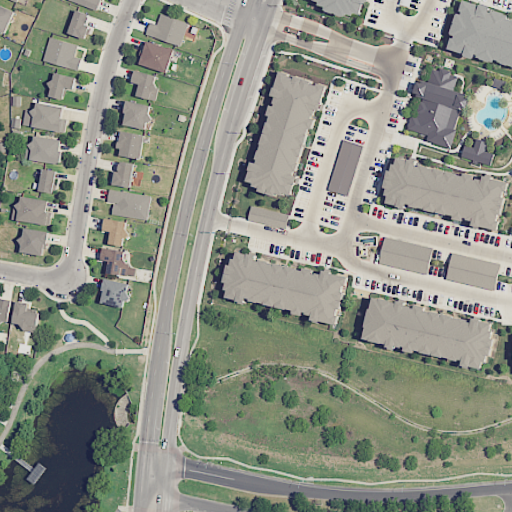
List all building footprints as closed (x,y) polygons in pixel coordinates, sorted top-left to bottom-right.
[(69,0),(101,0),(97,10),(69,0)] [(313,0),(313,2),(326,5),(325,11),(346,17),(347,13),(362,16),(365,0),(313,0)] [(448,50),(511,66),(511,18),(489,13),(490,7),(464,0),(463,0),(460,14),(456,14),(451,34),(452,34),(448,50)] [(0,5),(0,30),(9,34),(18,13),(0,5)] [(78,12),(92,17),(89,27),(92,28),(89,38),(70,32),(78,12)] [(151,23),(159,26),(164,14),(190,23),(182,47),(147,35),(151,23)] [(52,38),(80,46),(76,58),(84,60),(81,70),(46,60),(52,38)] [(151,41),(177,50),(170,73),(143,64),(151,41)] [(428,135),(408,128),(412,115),(417,117),(422,98),(418,96),(423,80),(428,82),(433,68),(440,71),(441,68),(452,71),(451,74),(458,76),(454,90),(466,94),(455,129),(457,129),(451,148),(427,140),(428,135)] [(137,70),(159,76),(156,86),(160,87),(156,100),(140,96),(143,84),(134,81),(137,70)] [(245,186),(282,71),(328,86),(291,201),(245,186)] [(57,74),(79,79),(77,90),(69,89),(67,100),(53,97),(55,88),(51,83),(55,81),(57,74)] [(130,100),(155,106),(150,130),(125,124),(130,100)] [(35,111),(40,108),(41,103),(68,108),(66,119),(70,120),(68,134),(36,128),(38,116),(35,111)] [(125,133),(148,136),(144,160),(121,156),(125,133)] [(38,136),(66,141),(64,151),(69,152),(66,167),(26,159),(29,145),(33,145),(37,141),(38,136)] [(494,154),(485,152),(488,142),(477,139),(475,148),(464,145),(461,159),(492,166),(494,154)] [(349,196),(363,146),(343,140),(329,190),(349,196)] [(382,203),(394,154),(508,181),(497,230),(382,203)] [(118,171),(123,172),(125,161),(139,163),(135,188),(116,185),(118,171)] [(46,170),(61,172),(57,193),(43,191),(46,170)] [(154,196),(150,221),(114,216),(116,202),(109,201),(111,189),(154,196)] [(25,196),(53,201),(50,214),(53,214),(51,226),(21,221),(23,211),(19,207),(24,202),(25,196)] [(248,220),(286,229),(289,215),(251,205),(248,220)] [(108,219),(131,223),(129,232),(134,233),(133,238),(129,237),(127,246),(111,244),(114,231),(107,230),(108,219)] [(28,229),(27,238),(23,240),(26,244),(24,252),(47,256),(51,233),(28,229)] [(433,248),(385,237),(379,264),(427,274),(433,248)] [(105,247),(128,252),(126,260),(132,266),(129,277),(105,272),(107,260),(103,259),(105,247)] [(225,297),(237,250),(351,278),(340,325),(225,297)] [(501,264),(453,253),(446,279),(495,291),(501,264)] [(106,278),(132,284),(130,295),(134,296),(133,301),(128,299),(126,309),(105,304),(108,291),(103,290),(106,278)] [(364,340),(375,294),(494,323),(483,369),(364,340)] [(0,301),(2,302),(3,297),(15,299),(12,321),(0,318),(0,301)] [(19,300),(34,303),(32,312),(43,314),(40,328),(37,327),(37,332),(27,330),(28,324),(15,322),(19,300)]
